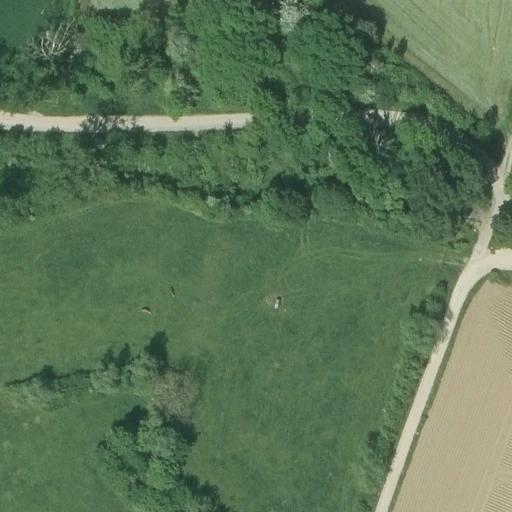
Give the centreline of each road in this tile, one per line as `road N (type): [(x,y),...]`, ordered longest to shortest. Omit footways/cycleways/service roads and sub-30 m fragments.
road 1 (track): [(0,120),(44,127),(398,121),(443,137),(500,192)]
road 2 (track): [(500,192),(380,511)]
